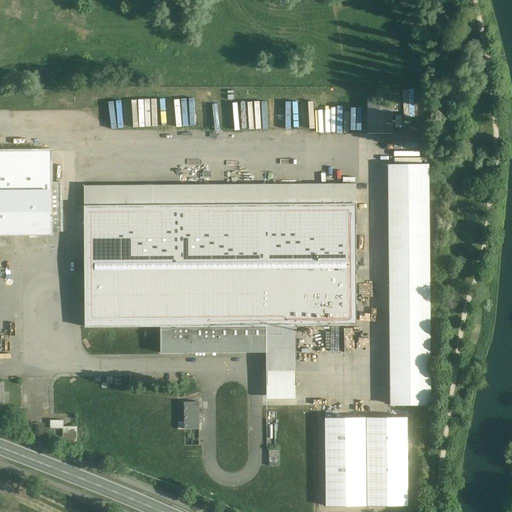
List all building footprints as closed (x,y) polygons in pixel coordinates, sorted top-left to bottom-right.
[(393,98),(368,98),(368,134),(393,134),(393,98)] [(51,152),(0,151),(0,233),(51,233),(51,232),(61,232),(61,182),(51,182),(51,152)] [(429,165),(388,165),(390,405),(431,405),(429,165)] [(85,186),(85,206),(266,205),(357,204),(357,184),(85,186)] [(357,204),(266,205),(267,326),(296,326),(358,325),(357,204)] [(266,205),(85,206),(86,327),(162,327),(162,328),(267,327),(267,326),(266,205)] [(296,326),(267,326),(267,327),(267,352),(267,366),(267,399),(297,399),(297,365),(296,326)] [(267,327),(162,328),(162,353),(267,352),(267,327)] [(200,429),(200,403),(185,403),(185,430),(200,429)] [(276,412),(269,412),(269,420),(267,420),(267,449),(275,449),(275,423),(277,423),(276,412)] [(408,418),(326,418),(326,506),(409,506),(408,418)] [(77,426),(63,426),(63,420),(50,420),(50,429),(63,429),(63,442),(77,442),(77,426)] [(279,450),(269,450),(269,467),(279,467),(279,450)]
